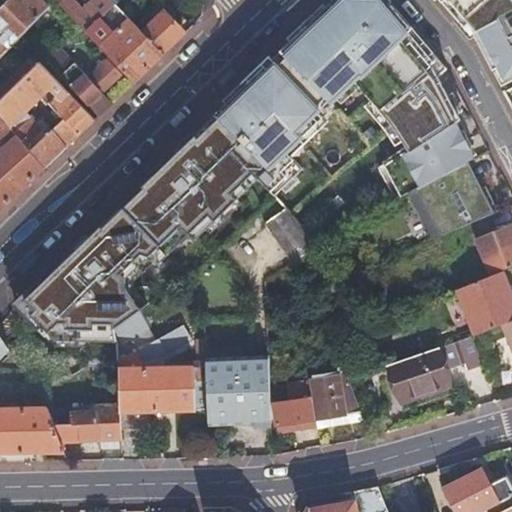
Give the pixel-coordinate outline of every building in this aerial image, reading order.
[(0,54),(47,5),(41,0),(8,0),(0,8),(0,54)] [(415,189),(440,235),(498,210),(485,185),(481,187),(467,161),(471,159),(453,123),(460,118),(437,75),(446,67),(388,0),(335,0),(336,0),(308,27),(307,26),(266,66),(267,67),(231,103),(229,101),(20,303),(43,326),(40,329),(47,336),(49,333),(56,340),(95,339),(95,337),(95,327),(117,327),(140,311),(141,309),(126,289),(125,278),(137,266),(142,271),(153,260),(158,262),(188,234),(194,240),(247,189),(241,183),(253,173),(258,178),(274,196),(301,170),(286,153),(318,122),(312,117),(328,102),(330,104),(353,81),(390,123),(406,146),(382,162),(401,197),(408,193),(415,189)] [(53,0),(72,18),(77,24),(133,81),(162,52),(141,32),(141,31),(110,0),(94,0),(84,10),(79,5),(79,4),(75,0),(53,0)] [(499,82),(504,79),(511,74),(511,0),(439,0),(463,27),(468,23),(475,31),(473,33),(475,36),(475,37),(478,43),(479,44),(484,53),(499,82)] [(141,32),(162,52),(184,30),(163,9),(141,32)] [(468,23),(463,27),(472,38),(475,36),(473,33),(475,31),(468,23)] [(42,58),(98,115),(111,102),(101,91),(119,73),(107,61),(106,62),(92,74),(89,78),(73,62),(72,63),(58,48),(60,46),(58,43),(42,58)] [(89,71),(92,74),(106,62),(103,59),(89,71)] [(38,62),(33,67),(0,99),(0,115),(9,126),(16,134),(43,167),(94,118),(38,62)] [(0,99),(33,67),(30,63),(24,68),(22,66),(2,85),(0,83),(0,99)] [(0,208),(43,167),(16,134),(1,148),(0,147),(0,133),(9,126),(0,115),(0,208)] [(241,183),(247,189),(258,178),(253,173),(241,183)] [(440,235),(415,189),(408,193),(432,238),(440,235)] [(263,222),(293,265),(316,252),(314,243),(301,228),(284,208),(263,222)] [(475,239),(490,275),(503,270),(511,266),(511,224),(475,239)] [(319,267),(318,264),(306,267),(310,287),(322,284),(319,267)] [(468,284),(456,289),(473,333),(474,333),(502,323),(511,318),(511,294),(503,270),(490,275),(470,283),(468,284)] [(350,274),(322,285),(329,300),(356,288),(350,274)] [(120,410),(205,408),(204,359),(165,361),(161,351),(182,340),(177,330),(156,341),(140,311),(122,323),(117,327),(117,336),(118,340),(120,405),(120,410)] [(511,318),(502,323),(511,349),(511,318)] [(95,327),(95,337),(117,336),(117,327),(95,327)] [(474,333),(473,333),(435,347),(386,366),(399,403),(448,385),(445,376),(484,361),(474,333)] [(0,357),(9,348),(0,334),(0,357)] [(253,356),(204,357),(204,359),(205,408),(206,425),(223,425),(253,424),(253,428),(271,428),(268,355),(253,356)] [(0,369),(0,385),(34,386),(25,372),(0,369)] [(345,373),(308,378),(312,396),(316,419),(345,414),(347,425),(347,426),(364,424),(362,420),(359,411),(348,380),(345,373)] [(312,396),(308,378),(290,381),(286,382),(289,400),(273,403),(277,425),(316,419),(312,396)] [(0,396),(40,396),(34,386),(0,385),(0,396)] [(61,442),(122,439),(120,410),(120,405),(94,406),(94,412),(71,413),(71,424),(54,424),(61,442)] [(0,409),(0,452),(64,451),(61,442),(54,424),(48,408),(0,409)] [(345,414),(316,419),(318,429),(347,425),(345,414)] [(316,419),(277,425),(278,436),(318,429),(316,419)] [(444,488),(453,506),(455,511),(478,511),(511,495),(511,488),(506,476),(490,485),(481,469),(444,488)] [(298,511),(387,511),(377,487),(303,501),(298,511)]
